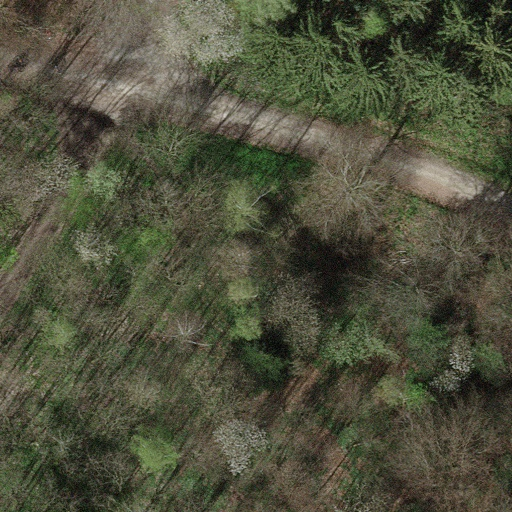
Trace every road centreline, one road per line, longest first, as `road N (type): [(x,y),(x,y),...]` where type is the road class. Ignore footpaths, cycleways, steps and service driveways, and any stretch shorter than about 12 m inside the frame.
road 1 (track): [(511,205),(409,161),(0,50)]
road 2 (track): [(0,294),(170,0)]
